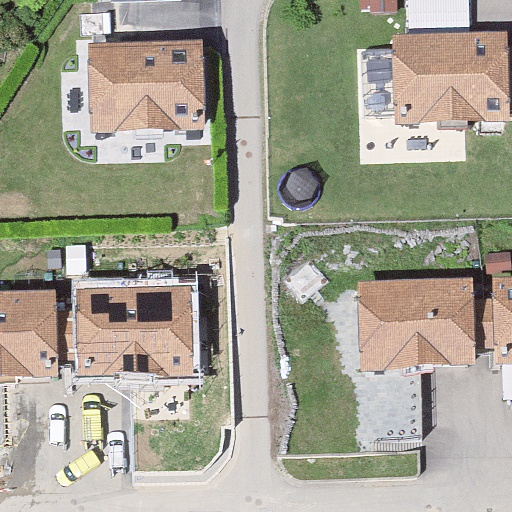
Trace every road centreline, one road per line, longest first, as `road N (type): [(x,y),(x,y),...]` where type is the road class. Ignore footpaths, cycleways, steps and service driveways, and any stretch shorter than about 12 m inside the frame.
road 1 (residential): [(253,0),(266,495)]
road 2 (residential): [(0,508),(266,495)]
road 3 (residential): [(266,495),(511,495)]
